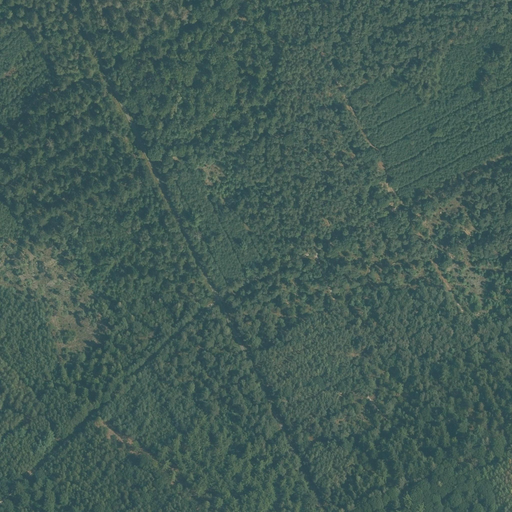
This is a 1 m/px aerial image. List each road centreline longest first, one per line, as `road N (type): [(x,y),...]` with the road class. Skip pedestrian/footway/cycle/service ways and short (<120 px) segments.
road 1 (track): [(12,488),(217,297)]
road 2 (track): [(406,203),(300,0)]
road 3 (track): [(511,151),(318,249)]
road 4 (track): [(234,0),(105,67)]
road 5 (track): [(62,441),(0,316)]
road 6 (track): [(0,136),(39,100),(105,67)]
